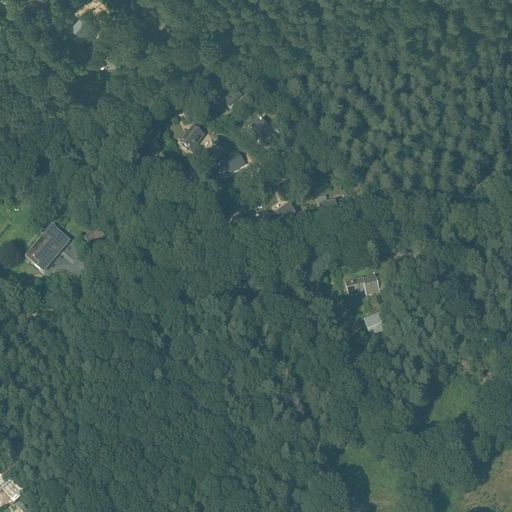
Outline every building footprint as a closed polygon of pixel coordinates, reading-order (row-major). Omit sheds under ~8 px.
[(145,0),(140,4),(145,10),(150,6),(145,0)] [(158,0),(155,0),(151,3),(161,15),(154,20),(161,28),(173,18),(158,0)] [(78,13),(68,23),(79,35),(89,26),(78,13)] [(195,34),(187,41),(196,52),(189,57),(196,65),(211,53),(204,45),(195,34)] [(116,44),(109,44),(109,67),(117,67),(116,44)] [(140,67),(131,69),(136,92),(145,90),(140,67)] [(226,77),(214,87),(229,106),(242,96),(226,77)] [(191,91),(187,94),(192,100),(196,97),(191,91)] [(190,114),(186,108),(181,111),(185,117),(190,114)] [(261,120),(252,127),(266,145),(276,138),(261,120)] [(192,152),(204,136),(193,128),(180,144),(192,152)] [(213,138),(211,147),(222,149),(224,140),(213,138)] [(221,164),(228,176),(245,165),(237,153),(221,164)] [(322,218),(345,213),(342,201),(319,206),(322,218)] [(277,229),(296,215),(289,206),(270,219),(277,229)] [(307,220),(312,217),(308,211),(303,214),(307,220)] [(245,216),(226,229),(232,239),(252,226),(245,216)] [(51,241),(32,263),(44,273),(70,242),(70,243),(71,242),(52,226),(52,227),(52,228),(45,236),(51,241)] [(89,235),(84,239),(91,248),(96,244),(89,235)] [(396,271),(388,274),(391,280),(398,277),(396,271)] [(375,277),(364,280),(363,279),(346,284),(350,297),(367,292),(368,296),(380,293),(375,277)] [(319,289),(305,294),(310,307),(324,302),(319,289)] [(363,319),(371,338),(387,332),(380,313),(363,319)]
